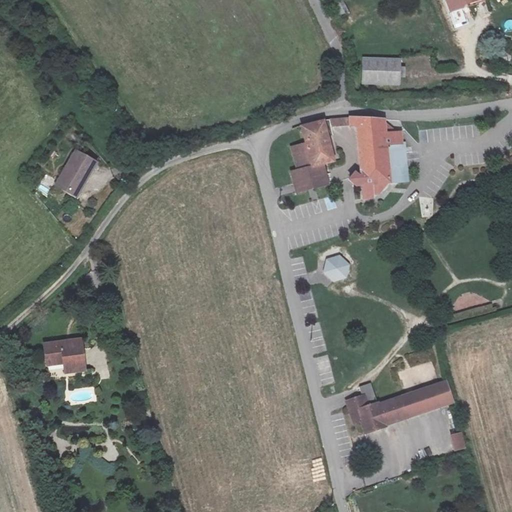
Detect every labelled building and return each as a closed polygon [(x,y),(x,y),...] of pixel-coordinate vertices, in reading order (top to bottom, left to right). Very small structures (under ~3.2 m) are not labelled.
[(483,0),(443,0),(447,10),(464,3),(466,9),(484,3),(483,0)] [(346,19),(340,5),(331,8),(337,24),(346,19)] [(399,91),(400,66),(363,66),(362,91),(399,91)] [(381,129),(381,124),(336,122),(331,123),(333,129),(352,129),(361,181),(358,181),(354,178),(348,185),(356,191),(362,190),(365,204),(373,203),(373,200),(378,199),(384,189),(387,189),(405,187),(400,149),(397,149),(397,147),(396,140),(396,138),(389,138),(389,137),(382,129),(381,129)] [(295,176),(322,169),(332,167),(322,124),(306,127),(297,130),(302,149),(289,153),(295,176)] [(90,176),(70,162),(59,180),(56,178),(52,184),(57,187),(50,196),(65,207),(72,196),(75,199),(90,176)] [(327,190),(322,169),(295,176),(289,178),(295,199),(327,190)] [(337,264),(328,267),(324,279),(333,286),(343,283),(347,271),(337,264)] [(79,349),(42,353),(44,374),(62,372),(63,382),(82,381),(79,349)] [(448,406),(442,386),(374,407),(373,404),(363,407),(360,396),(353,398),(354,402),(345,405),(352,425),(360,422),(363,436),(383,430),(383,426),(448,406)] [(449,436),(454,453),(466,450),(462,433),(449,436)]
